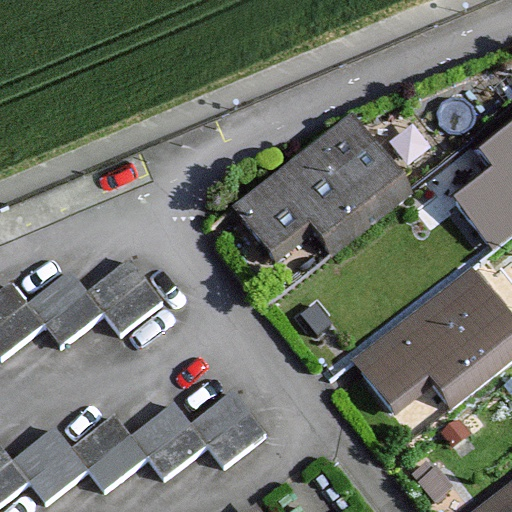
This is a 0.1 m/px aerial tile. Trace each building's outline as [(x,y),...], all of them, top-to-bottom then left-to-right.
[(511,118),(473,149),(494,176),(456,206),(487,246),(511,226),(511,118)] [(311,232),(332,258),(410,197),(358,130),(241,222),(272,261),(311,232)] [(0,363),(4,368),(45,333),(64,356),(104,322),(125,347),(172,308),(134,262),(90,298),(71,275),(29,310),(8,286),(0,292),(0,363)] [(430,384),(451,410),(511,362),(511,326),(477,282),(361,374),(392,414),(430,384)] [(0,444),(0,511),(2,511),(31,491),(47,511),(49,511),(97,476),(112,495),(151,466),(167,487),(210,454),(227,475),(269,443),(235,398),(196,428),(179,407),(132,443),(116,421),(73,454),(58,434),(16,466),(0,444)] [(451,491),(436,472),(420,485),(435,504),(451,491)] [(511,511),(511,500),(497,511),(511,511)]
